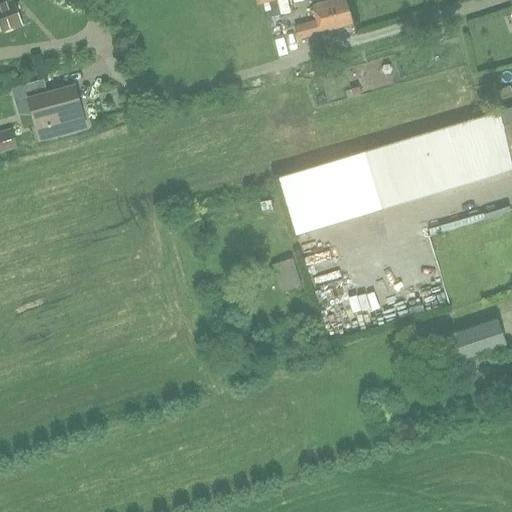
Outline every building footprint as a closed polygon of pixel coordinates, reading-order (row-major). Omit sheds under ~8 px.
[(0,0),(0,30),(19,24),(11,1),(8,2),(6,0),(0,0)] [(295,27),(298,39),(352,24),(344,0),(332,0),(312,6),(316,21),(295,27)] [(18,114),(32,113),(35,127),(47,123),(51,136),(76,129),(73,119),(82,117),(73,86),(46,94),(42,79),(11,88),(18,114)] [(511,119),(503,121),(500,110),(277,176),(294,234),(511,169),(511,119)] [(0,152),(16,147),(11,128),(0,131),(0,152)] [(441,226),(441,248),(469,249),(469,226),(441,226)] [(299,257),(280,265),(292,294),(311,286),(299,257)] [(450,333),(453,343),(444,346),(433,350),(440,369),(459,362),(458,360),(504,345),(495,318),(450,333)] [(498,362),(494,350),(459,362),(463,374),(498,362)]
